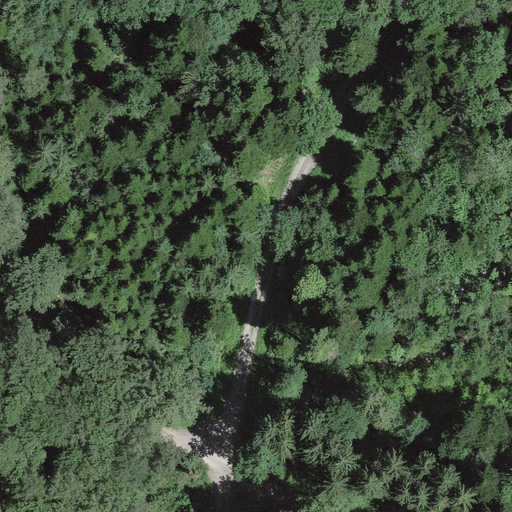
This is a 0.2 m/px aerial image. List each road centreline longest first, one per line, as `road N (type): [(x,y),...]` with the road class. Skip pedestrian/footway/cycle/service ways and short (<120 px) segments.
road 1 (track): [(398,0),(283,207),(214,457),(214,511)]
road 2 (track): [(337,511),(214,457),(0,325)]
